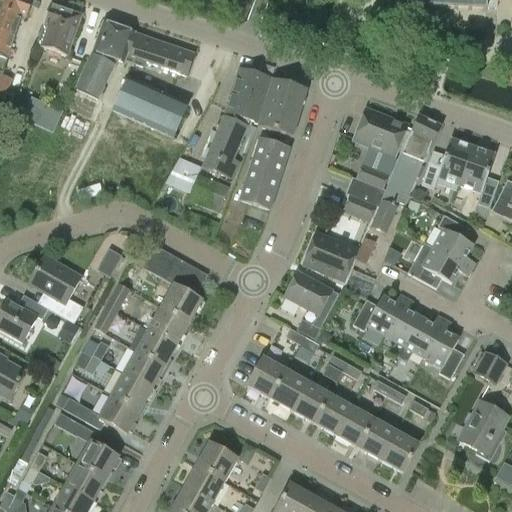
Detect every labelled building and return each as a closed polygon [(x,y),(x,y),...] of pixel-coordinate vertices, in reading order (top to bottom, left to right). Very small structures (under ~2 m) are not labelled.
[(29,0),(0,0),(0,10),(25,19),(24,19),(26,20),(34,23),(41,4),(33,1),(29,0)] [(511,0),(395,0),(395,8),(398,9),(398,5),(411,6),(411,9),(414,9),(414,6),(425,7),(425,10),(428,10),(428,7),(439,8),(439,11),(442,11),(442,8),(453,8),(453,12),(456,12),(456,8),(467,9),(467,12),(470,13),(470,9),(482,10),(482,13),(485,13),(486,9),(496,10),(496,3),(511,3),(511,0)] [(66,59),(74,37),(81,18),(50,7),(36,48),(66,59)] [(24,19),(25,19),(0,10),(0,35),(13,40),(19,22),(23,24),(24,19)] [(123,65),(124,63),(134,36),(116,29),(115,26),(109,24),(106,26),(103,25),(93,54),(66,112),(92,125),(103,103),(98,101),(113,67),(115,68),(117,63),(123,65)] [(0,73),(1,74),(13,40),(0,35),(0,73)] [(134,36),(124,63),(143,70),(146,64),(185,78),(193,57),(134,36)] [(258,125),(271,81),(270,81),(239,72),(225,115),(202,170),(232,182),(239,165),(233,162),(249,123),(258,125)] [(0,100),(5,102),(13,81),(0,76),(0,100)] [(172,140),(187,107),(128,81),(113,114),(172,140)] [(272,82),(258,129),(292,139),(306,92),(272,82)] [(53,135),(62,115),(31,101),(22,121),(53,135)] [(394,158),(406,129),(365,112),(353,142),(370,149),(394,158)] [(378,211),(370,230),(385,237),(396,210),(394,209),(396,204),(404,207),(423,160),(424,161),(428,153),(429,153),(440,128),(418,119),(415,125),(414,124),(385,194),(378,211)] [(19,175),(19,176),(20,175),(48,189),(51,191),(68,153),(36,138),(19,175)] [(131,139),(112,181),(138,193),(157,150),(131,139)] [(459,188),(472,148),(450,140),(441,164),(430,160),(421,187),(433,192),(437,180),(459,188)] [(269,213),(289,152),(259,142),(239,203),(269,213)] [(485,222),(489,211),(498,184),(487,180),(495,156),(472,148),(459,188),(480,195),(476,207),(477,207),(475,211),(480,220),(485,222)] [(370,149),(363,168),(388,179),(397,159),(394,158),(370,149)] [(179,161),(165,186),(189,197),(200,170),(179,161)] [(357,182),(383,193),(388,179),(363,168),(357,182)] [(6,169),(0,181),(0,201),(22,212),(24,207),(37,213),(47,190),(48,189),(19,176),(20,175),(19,176),(6,169)] [(218,215),(228,191),(199,179),(188,203),(218,215)] [(385,194),(383,193),(357,182),(352,180),(345,197),(350,199),(375,210),(378,211),(385,194)] [(511,192),(504,188),(491,214),(511,224),(511,222),(511,192)] [(420,206),(425,196),(417,192),(412,202),(420,206)] [(370,224),(375,210),(350,199),(344,213),(370,224)] [(420,206),(410,203),(406,212),(416,216),(420,206)] [(432,251),(447,259),(470,272),(474,265),(466,260),(472,248),(463,243),(469,232),(444,218),(437,230),(443,233),(432,251)] [(344,283),(356,253),(315,236),(303,266),(344,283)] [(366,265),(374,244),(365,240),(356,261),(366,265)] [(424,246),(407,277),(436,292),(441,282),(451,287),(458,274),(466,279),(470,272),(447,259),(432,251),(424,246)] [(153,276),(165,254),(155,248),(142,270),(153,276)] [(163,282),(176,260),(165,254),(153,276),(163,282)] [(109,279),(120,260),(111,255),(100,274),(109,279)] [(37,306),(48,312),(73,326),(83,310),(68,302),(81,280),(44,259),(28,287),(43,295),(37,306)] [(174,288),(186,266),(176,260),(163,282),(173,288),(173,287),(174,288)] [(184,294),(197,272),(186,266),(174,288),(184,294)] [(195,300),(207,278),(197,272),(184,294),(195,300)] [(312,328),(320,332),(338,296),(297,275),(284,300),(318,317),(312,328)] [(118,287),(107,309),(117,315),(129,293),(118,287)] [(184,294),(174,288),(173,287),(173,288),(160,310),(189,327),(202,303),(195,300),(184,294)] [(48,312),(37,306),(23,298),(17,309),(7,303),(0,315),(0,332),(22,345),(37,320),(42,323),(48,312)] [(385,340),(406,302),(399,298),(394,306),(382,299),(376,309),(366,303),(352,328),(364,334),(366,329),(385,340)] [(398,361),(420,321),(408,314),(413,306),(406,302),(385,340),(395,345),(389,356),(398,361)] [(117,315),(107,309),(95,331),(105,337),(117,315)] [(177,349),(189,327),(160,310),(148,332),(177,349)] [(423,361),(444,323),(437,319),(432,327),(420,321),(398,361),(406,365),(412,355),(423,361)] [(444,323),(423,361),(441,371),(438,376),(450,382),(464,357),(453,351),(458,342),(446,335),(450,327),(444,323)] [(59,337),(71,344),(78,330),(66,324),(59,337)] [(304,339),(290,331),(285,339),(300,347),(304,339)] [(164,371),(177,349),(148,332),(135,354),(164,371)] [(322,336),(318,344),(326,348),(330,340),(322,336)] [(319,348),(304,339),(300,347),(314,356),(319,348)] [(100,345),(92,359),(100,364),(108,349),(100,345)] [(152,392),(164,371),(135,354),(123,376),(152,392)] [(495,387),(506,367),(485,356),(474,375),(495,387)] [(37,368),(49,375),(56,364),(44,357),(37,368)] [(100,364),(92,359),(84,373),(93,378),(100,364)] [(342,375),(347,367),(333,359),(328,367),(342,375)] [(0,397),(9,403),(25,374),(0,360),(0,397)] [(285,373),(263,360),(247,389),(269,402),(285,373)] [(372,365),(369,372),(375,376),(379,369),(372,365)] [(361,375),(347,367),(342,375),(357,383),(361,375)] [(269,402),(291,414),(307,385),(285,373),(269,402)] [(140,415),(152,392),(123,376),(111,398),(140,415)] [(386,399),(391,391),(377,383),(372,391),(386,399)] [(329,397),(307,385),(291,414),(313,426),(329,397)] [(406,399),(391,391),(386,399),(401,407),(406,399)] [(313,426),(335,439),(351,410),(329,397),(313,426)] [(127,437),(140,415),(111,398),(99,419),(98,421),(104,425),(127,437)] [(69,401),(63,413),(85,425),(91,414),(69,401)] [(428,412),(413,403),(408,412),(423,420),(428,412)] [(508,420),(479,404),(458,443),(477,453),(475,457),(489,465),(499,446),(495,444),(508,420)] [(32,414),(22,408),(14,422),(25,428),(32,414)] [(351,410),(335,439),(357,451),(373,422),(351,410)] [(76,440),(82,429),(60,416),(54,428),(76,440)] [(357,451),(379,463),(396,434),(373,422),(357,451)] [(0,426),(0,435),(7,440),(11,433),(0,426)] [(418,447),(396,434),(379,463),(402,476),(418,447)] [(31,442),(21,463),(26,466),(37,445),(31,442)] [(106,482),(118,460),(90,444),(77,467),(106,482)] [(224,485),(237,462),(208,446),(196,468),(224,485)] [(240,457),(250,462),(255,453),(245,448),(240,457)] [(30,469),(39,474),(46,460),(38,455),(30,469)] [(19,462),(6,484),(15,489),(27,466),(26,466),(21,463),(19,462)] [(93,504),(106,482),(77,467),(65,489),(93,504)] [(212,506),(224,485),(196,468),(183,490),(212,506)] [(39,474),(30,469),(22,484),(31,488),(39,474)] [(271,481),(269,480),(262,476),(254,491),(263,496),(271,481)] [(305,511),(312,499),(289,487),(275,511),(305,511)] [(54,511),(89,511),(93,504),(65,489),(52,511),(54,511)] [(209,511),(212,506),(183,490),(171,511),(209,511)] [(7,496),(0,508),(0,510),(2,511),(17,511),(22,504),(14,499),(7,496)] [(334,511),(312,499),(305,511),(334,511)]
